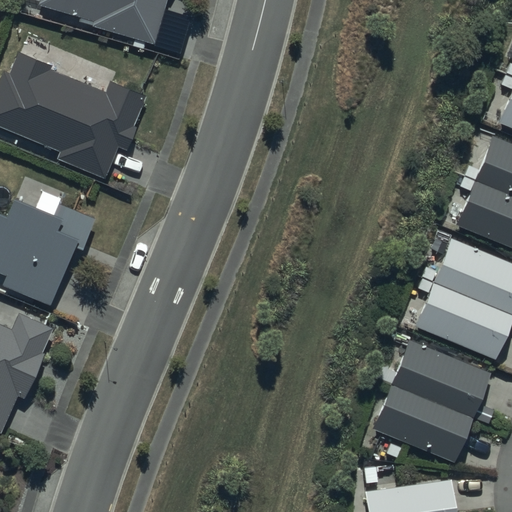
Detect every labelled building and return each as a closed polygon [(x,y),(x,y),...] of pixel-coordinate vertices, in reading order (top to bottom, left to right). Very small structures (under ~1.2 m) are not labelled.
[(41,0),(91,13),(89,21),(152,38),(162,0),(41,0)] [(1,66),(0,69),(0,120),(59,145),(56,154),(103,173),(116,141),(124,145),(134,122),(132,121),(144,91),(109,75),(104,87),(48,64),(50,60),(16,46),(7,68),(1,66)] [(511,72),(504,69),(499,81),(508,85),(495,117),(511,123),(511,72)] [(462,171),(511,190),(511,138),(492,130),(478,164),(467,159),(462,171)] [(511,190),(462,171),(458,181),(468,186),(454,220),(511,243),(511,190)] [(92,214),(57,199),(54,207),(11,189),(3,209),(0,207),(0,268),(4,270),(0,278),(46,298),(72,238),(80,242),(92,214)] [(420,272),(511,308),(511,257),(448,232),(434,267),(424,262),(420,272)] [(511,311),(511,308),(420,272),(414,285),(426,290),(413,321),(494,354),(511,311)] [(0,426),(15,391),(23,394),(42,349),(40,348),(51,322),(17,308),(10,323),(0,319),(0,426)] [(389,379),(389,378),(470,412),(488,368),(408,334),(394,367),(381,361),(375,373),(389,379)] [(470,412),(389,378),(389,379),(370,423),(390,431),(383,448),(396,454),(403,437),(451,457),(470,412)] [(366,511),(454,511),(450,475),(364,486),(366,511)]
